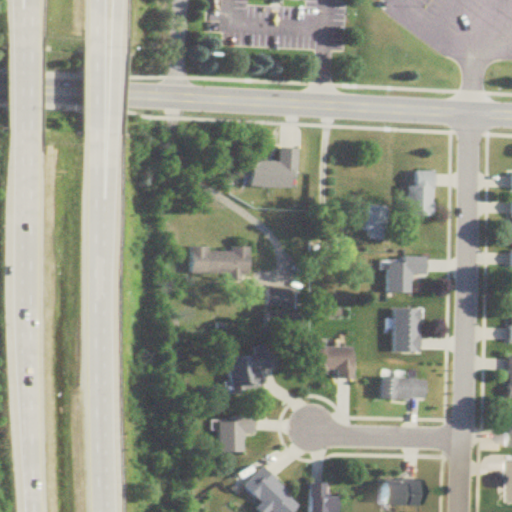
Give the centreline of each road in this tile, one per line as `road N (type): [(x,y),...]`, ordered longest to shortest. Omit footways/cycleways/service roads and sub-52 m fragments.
road 1 (residential): [(511,115),(0,89)]
road 2 (residential): [(461,511),(473,113)]
road 3 (motorway): [(22,131),(30,511)]
road 4 (motorway): [(92,511),(86,131)]
road 5 (residential): [(462,442),(308,431)]
road 6 (motorway): [(86,280),(102,131)]
